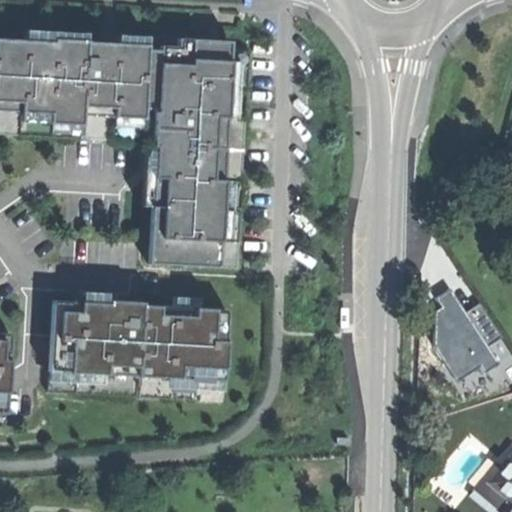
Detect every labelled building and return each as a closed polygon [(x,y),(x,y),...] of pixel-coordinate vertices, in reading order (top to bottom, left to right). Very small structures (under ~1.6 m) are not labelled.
[(0,136),(136,143),(137,129),(147,130),(146,147),(150,147),(144,265),(232,269),(243,52),(213,50),(213,57),(205,56),(205,50),(153,48),(153,52),(141,51),(141,46),(100,44),(47,41),(48,43),(0,40),(0,136)] [(48,302),(43,393),(217,402),(222,311),(137,307),(137,303),(103,301),(103,305),(48,302)] [(340,323),(344,323),(343,301),(334,302),(336,318),(336,323),(340,323)] [(503,511),(511,511),(511,450),(500,466),(489,478),(511,496),(511,501),(503,511)] [(472,486),(503,511),(511,501),(511,496),(489,478),(500,466),(493,461),(472,486)]
